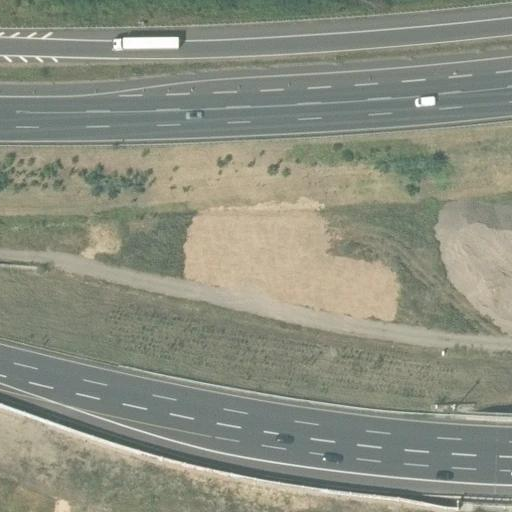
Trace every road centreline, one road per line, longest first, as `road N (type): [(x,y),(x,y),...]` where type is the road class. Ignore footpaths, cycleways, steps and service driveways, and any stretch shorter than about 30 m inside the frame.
road 1 (motorway): [(0,365),(291,427),(511,446)]
road 2 (motorway): [(511,92),(180,120),(0,125)]
road 3 (motorway): [(511,28),(220,52),(0,50)]
